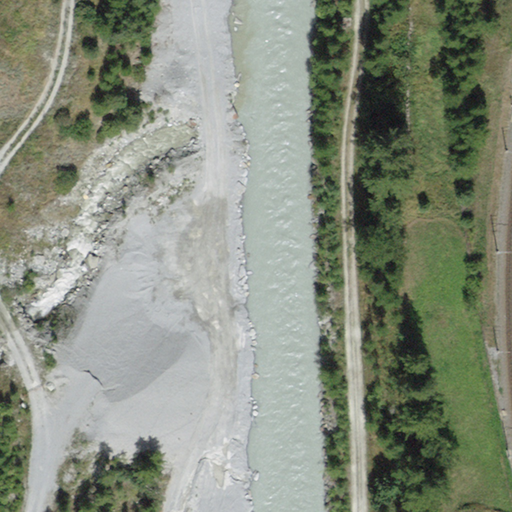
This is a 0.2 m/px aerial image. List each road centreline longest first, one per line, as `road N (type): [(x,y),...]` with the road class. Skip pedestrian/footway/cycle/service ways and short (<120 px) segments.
road 1 (track): [(359,0),(345,180),(359,511)]
road 2 (track): [(43,511),(26,366),(0,310)]
road 3 (track): [(66,0),(54,82),(0,165)]
